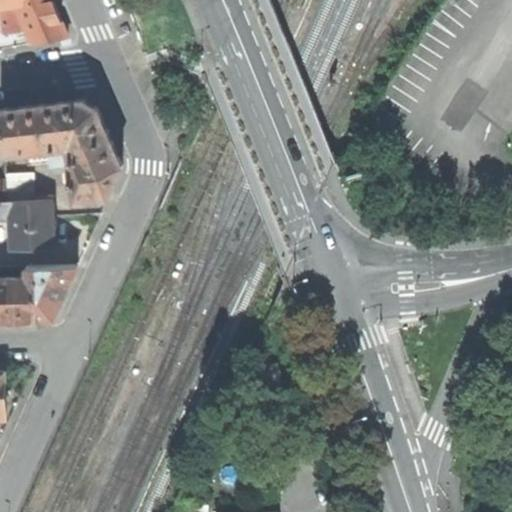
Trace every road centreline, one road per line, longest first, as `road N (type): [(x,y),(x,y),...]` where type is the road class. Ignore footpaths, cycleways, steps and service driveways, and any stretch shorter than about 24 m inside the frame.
road 1 (residential): [(111,66),(146,137),(147,184),(69,353)]
road 2 (secondary): [(336,282),(220,0)]
road 3 (tertiary): [(422,511),(430,437),(497,282)]
road 4 (secondary): [(417,511),(336,282)]
road 5 (tertiary): [(511,256),(402,265),(336,282)]
road 6 (residential): [(69,353),(1,511)]
road 7 (tertiary): [(336,282),(408,302),(497,282)]
